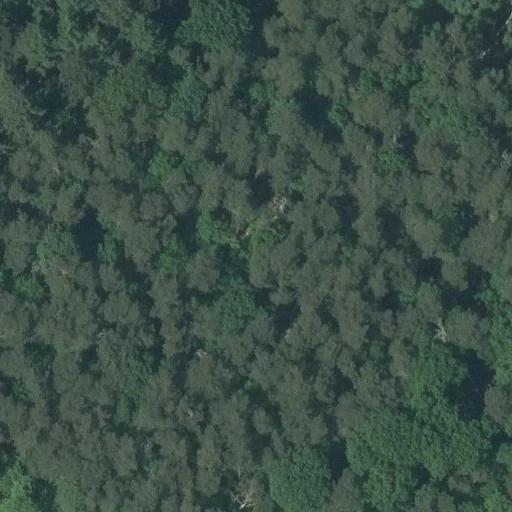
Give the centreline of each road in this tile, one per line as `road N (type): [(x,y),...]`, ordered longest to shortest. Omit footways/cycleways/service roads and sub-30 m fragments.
road 1 (unknown): [(385,511),(364,436),(224,168),(158,57),(103,0)]
road 2 (track): [(266,511),(511,324)]
